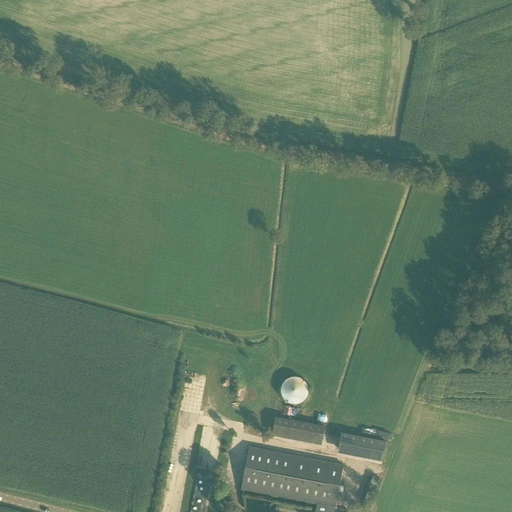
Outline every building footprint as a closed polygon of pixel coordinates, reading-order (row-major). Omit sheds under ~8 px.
[(308,382),(289,375),(282,391),(301,399),(308,382)] [(185,392),(182,412),(198,414),(200,394),(185,392)] [(280,405),(278,413),(291,416),(291,415),(296,416),(296,419),(309,422),(312,412),(280,405)] [(272,436),(323,443),(325,424),(275,417),(272,436)] [(342,432),(338,452),(383,460),(387,440),(342,432)] [(325,511),(334,511),(338,492),(343,493),(344,486),(340,486),(344,465),(249,447),(241,489),(327,506),(325,511)] [(198,471),(195,500),(206,501),(209,472),(198,471)]
